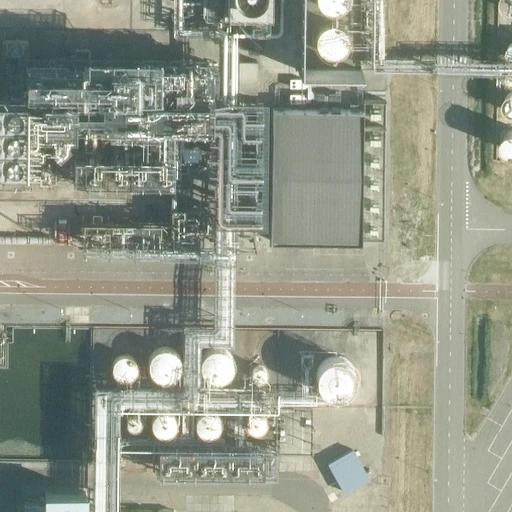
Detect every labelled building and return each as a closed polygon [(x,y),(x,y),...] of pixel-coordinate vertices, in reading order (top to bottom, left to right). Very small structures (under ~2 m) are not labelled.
[(274,0),(228,0),(228,17),(274,18),(274,0)] [(320,0),(321,2),(322,5),(324,7),(327,10),(330,11),(334,12),(337,12),(340,11),(343,10),(346,8),(348,7),(350,4),(352,1),(351,0),(320,0)] [(128,43),(129,25),(60,24),(60,43),(128,43)] [(322,31),(321,33),(319,37),(319,40),(319,43),(320,47),(322,50),(324,52),(327,54),(330,56),(334,57),(337,57),(340,56),(343,55),(346,53),(348,52),(350,49),(351,46),(352,43),(352,40),(352,37),(351,34),(349,31),(347,29),(345,26),(342,25),(339,24),(336,24),(332,24),(330,25),(327,26),(324,28),(322,31)] [(0,54),(0,149),(29,152),(33,144),(46,145),(52,135),(71,145),(95,104),(102,105),(103,81),(110,71),(85,69),(88,70),(70,69),(71,60),(0,54)] [(276,192),(274,237),(377,242),(382,117),(373,116),(374,96),(285,92),(286,69),(265,68),(264,87),(248,86),(243,191),(276,192)] [(226,217),(89,216),(89,241),(226,242),(226,217)] [(154,377),(157,379),(160,381),(164,381),(167,382),(169,381),(173,380),(175,379),(178,377),(180,374),(181,372),(182,368),(182,365),(182,362),(181,359),(180,356),(178,353),(175,351),(172,349),(169,349),(165,348),(162,349),(159,350),(156,351),(154,354),(152,356),(151,359),(150,362),(150,365),(150,368),(151,372),(152,374),(154,377)] [(208,378),(211,381),(214,382),(218,383),(221,383),(223,382),(226,381),(229,380),(232,378),(234,375),(235,373),(236,369),(236,366),(236,363),(235,360),(234,357),(232,354),(229,352),(226,351),(223,350),(219,350),(216,350),(213,351),(210,353),(208,355),(206,357),(205,360),(204,363),(203,367),(204,370),(205,373),(206,375),(208,378)] [(260,356),(262,373),(277,370),(274,354),(260,356)] [(128,380),(130,380),(132,379),(134,377),(136,375),(137,374),(138,371),(138,369),(138,367),(138,365),(137,362),(136,360),(134,359),(132,357),(130,356),(127,356),(125,356),(123,356),(120,357),(118,358),(116,360),(115,362),(114,364),(114,367),(113,369),(114,372),(115,374),(116,376),(118,378),(120,379),(123,380),(125,380),(128,380)] [(358,383),(358,379),(357,372),(353,366),(351,364),(347,362),(340,360),(333,361),(327,365),(322,371),(321,374),(320,379),(322,386),(326,392),(331,396),(338,398),(345,397),(351,394),(355,390),(356,387),(358,383)] [(169,437),(171,436),(173,435),(175,434),(177,432),(178,430),(179,428),(179,426),(179,423),(179,421),(178,419),(176,417),(175,415),(173,414),(171,413),(168,413),(166,412),(164,413),(161,414),(159,415),(157,417),(156,419),(155,421),(154,423),(154,425),(155,428),(156,430),(157,433),(159,434),(161,436),(164,437),(166,437),(169,437)] [(212,438),(214,438),(216,437),(218,435),(220,433),(221,432),(222,429),(222,427),(222,425),(222,423),(221,420),(220,419),(218,417),(216,416),(214,415),(211,414),(209,414),(207,414),(204,415),(202,416),(200,418),(199,420),(198,422),(198,425),(197,427),(198,430),(199,432),(200,434),(202,436),(204,437),(207,438),(209,439),(212,438)] [(346,489),(376,476),(362,443),(332,456),(346,489)]
